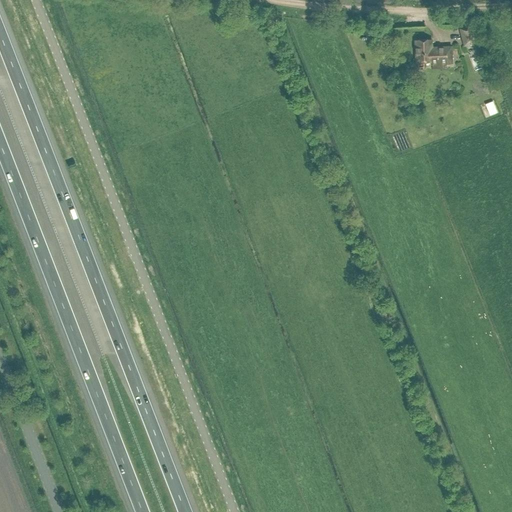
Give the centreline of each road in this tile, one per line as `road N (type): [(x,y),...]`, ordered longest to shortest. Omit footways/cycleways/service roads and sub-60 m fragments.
road 1 (unclassified): [(235,511),(36,0)]
road 2 (motorway): [(185,511),(0,34)]
road 3 (motorway): [(0,143),(143,511)]
road 4 (track): [(278,0),(415,9),(511,5)]
road 5 (tertiary): [(59,511),(0,357)]
